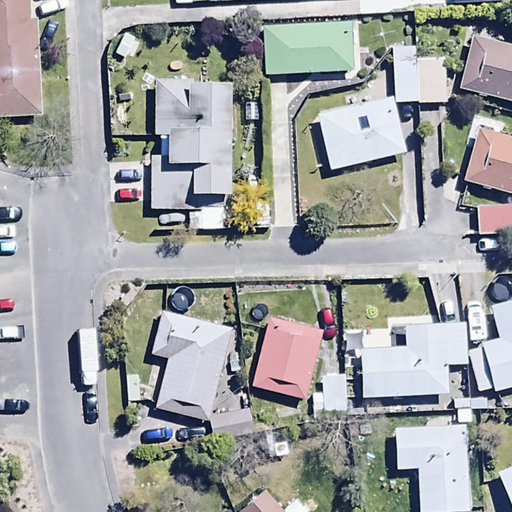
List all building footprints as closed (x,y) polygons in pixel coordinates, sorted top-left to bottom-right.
[(0,0),(0,125),(42,124),(37,25),(31,25),(30,0),(0,0)] [(172,0),(174,11),(209,7),(208,0),(172,0)] [(499,0),(450,0),(451,10),(500,9),(499,0)] [(262,31),(264,80),(353,77),(351,28),(262,31)] [(511,109),(511,51),(472,41),(459,96),(511,109)] [(416,54),(393,54),(394,110),(445,109),(444,65),(416,65),(416,54)] [(155,85),(155,143),(168,143),(168,163),(151,163),(151,216),(200,216),(200,236),(225,236),(225,204),(232,204),(233,93),(205,93),(205,85),(155,85)] [(391,104),(317,121),(329,177),(403,160),(391,104)] [(511,142),(479,133),(462,186),(511,200),(511,142)] [(511,210),(502,211),(501,207),(476,208),(478,241),(511,239),(511,210)] [(511,307),(489,315),(499,346),(465,357),(479,399),(493,394),(495,401),(511,395),(511,307)] [(155,363),(145,391),(161,396),(156,413),(204,429),(234,340),(165,317),(150,361),(155,363)] [(277,320),(275,326),(270,324),(251,392),(304,407),(323,339),(294,331),(295,325),(277,320)] [(360,355),(362,404),(448,402),(447,373),(465,372),(464,330),(404,332),(405,354),(360,355)] [(345,383),(321,383),(321,400),(312,400),(312,425),(345,424),(345,383)] [(494,404),(453,405),(456,429),(476,429),(476,415),(494,415),(494,404)] [(467,511),(465,433),(395,435),(396,475),(418,475),(419,511),(467,511)] [(511,511),(511,472),(497,479),(510,511),(511,511)] [(277,511),(265,496),(245,511),(299,511),(296,507),(289,511),(277,511)]
